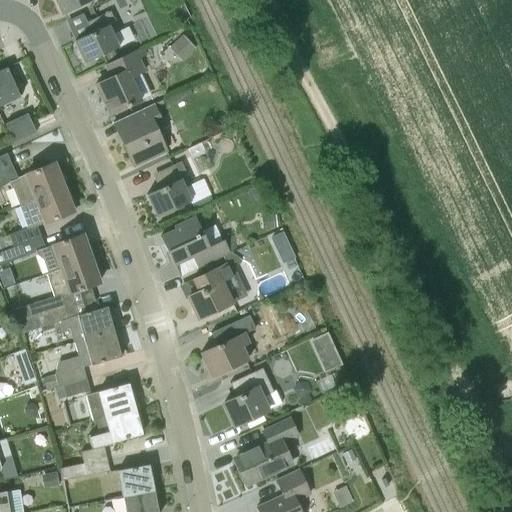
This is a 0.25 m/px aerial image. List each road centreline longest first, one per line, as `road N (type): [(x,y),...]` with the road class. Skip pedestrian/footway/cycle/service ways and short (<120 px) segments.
road 1 (track): [(267,0),(511,491)]
road 2 (residential): [(200,511),(155,314),(127,233),(17,0)]
